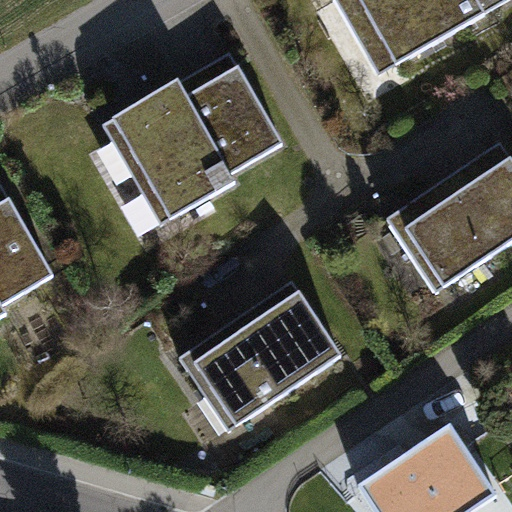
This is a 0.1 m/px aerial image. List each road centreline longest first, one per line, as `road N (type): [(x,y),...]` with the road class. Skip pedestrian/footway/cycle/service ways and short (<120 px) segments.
road 1 (residential): [(254,511),(261,496),(304,460),(511,324)]
road 2 (residential): [(137,0),(0,77)]
